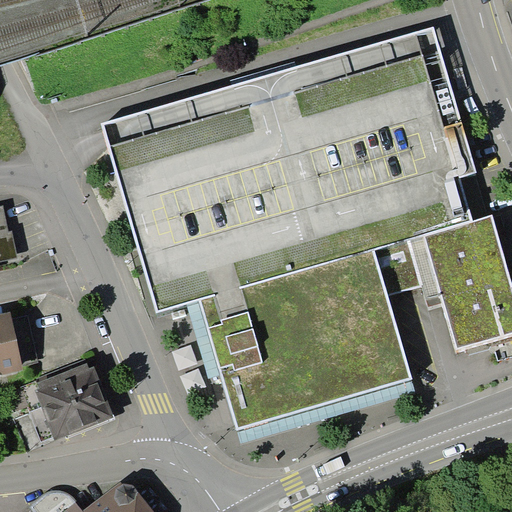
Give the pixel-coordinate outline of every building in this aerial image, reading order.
[(410,239),(473,221),(460,176),(477,172),(434,27),(103,124),(159,312),(187,304),(201,300),(223,374),(239,428),(412,378),(388,296),(423,287),(410,239)] [(0,261),(17,258),(12,231),(8,232),(3,206),(0,206),(0,261)] [(410,239),(423,287),(429,307),(444,303),(457,348),(511,333),(511,284),(492,215),(473,221),(410,239)] [(209,378),(223,374),(201,300),(187,304),(209,378)] [(0,375),(24,370),(23,367),(13,319),(11,311),(0,313),(0,375)] [(28,316),(13,319),(23,367),(39,363),(28,316)] [(94,367),(90,368),(87,363),(37,383),(40,388),(35,390),(42,407),(54,437),(55,440),(114,417),(94,367)] [(243,443),(417,393),(412,378),(239,428),(243,443)] [(28,406),(22,389),(9,394),(15,411),(28,406)] [(42,442),(54,437),(42,407),(30,412),(42,442)] [(48,492),(29,506),(33,511),(155,511),(134,483),(124,482),(116,488),(113,487),(83,511),(76,502),(77,501),(74,498),(71,495),(67,493),(64,491),(58,490),(54,491),(50,491),(48,492)]
